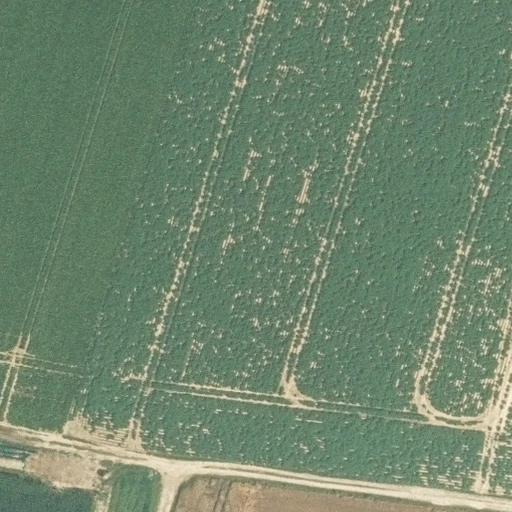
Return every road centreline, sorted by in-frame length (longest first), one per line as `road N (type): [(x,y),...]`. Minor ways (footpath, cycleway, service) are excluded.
road 1 (track): [(163,511),(177,466),(511,507)]
road 2 (track): [(0,440),(177,466)]
